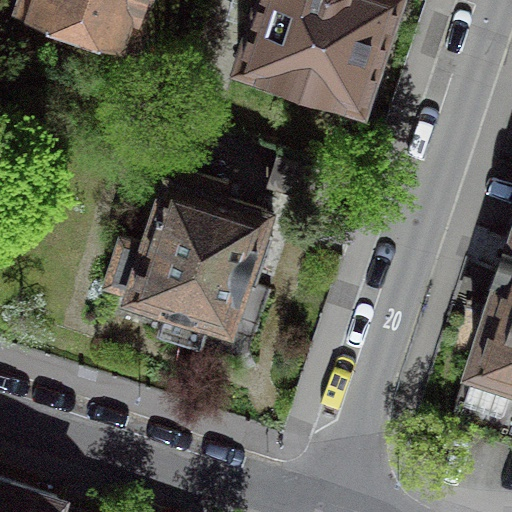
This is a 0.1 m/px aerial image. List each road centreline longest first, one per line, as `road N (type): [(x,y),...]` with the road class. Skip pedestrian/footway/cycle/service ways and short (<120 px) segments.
road 1 (residential): [(322,511),(491,0)]
road 2 (residential): [(0,413),(319,511)]
